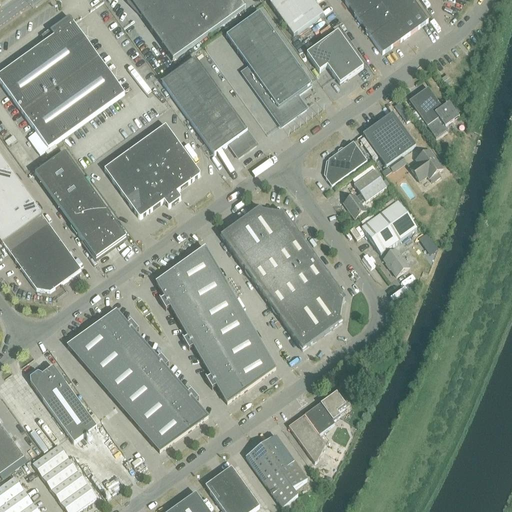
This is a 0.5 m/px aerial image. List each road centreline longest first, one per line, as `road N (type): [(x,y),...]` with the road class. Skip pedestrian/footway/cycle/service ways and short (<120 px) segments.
road 1 (unclassified): [(281,164),(378,302),(380,317),(122,511)]
road 2 (unclassified): [(26,342),(281,164)]
road 3 (unclassified): [(281,164),(470,24),(488,0)]
road 4 (unknown): [(42,332),(165,480)]
road 5 (unknown): [(0,147),(100,291)]
